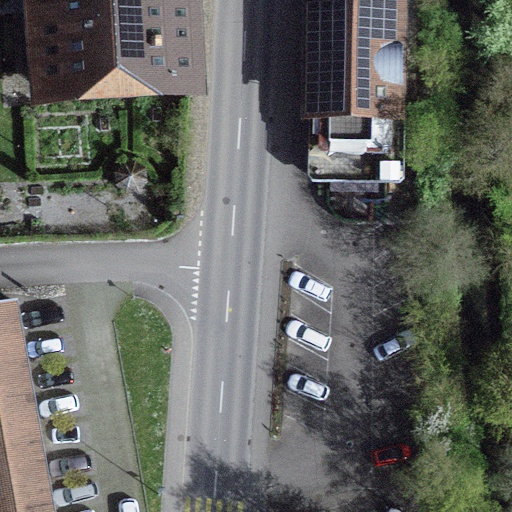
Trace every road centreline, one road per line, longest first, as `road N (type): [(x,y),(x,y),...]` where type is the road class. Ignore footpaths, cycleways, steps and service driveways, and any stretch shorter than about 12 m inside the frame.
road 1 (secondary): [(225,272),(241,0)]
road 2 (secondary): [(214,511),(225,272)]
road 3 (residential): [(0,272),(225,272)]
